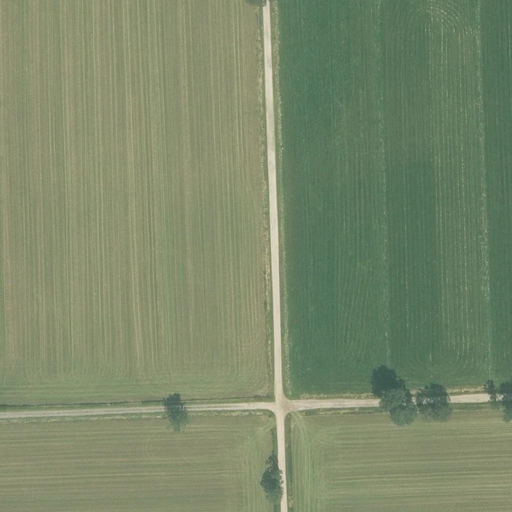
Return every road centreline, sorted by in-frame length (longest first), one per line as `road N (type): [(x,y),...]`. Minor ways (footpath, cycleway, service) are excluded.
road 1 (track): [(279,405),(264,0)]
road 2 (track): [(0,417),(279,405)]
road 3 (track): [(279,405),(511,398)]
